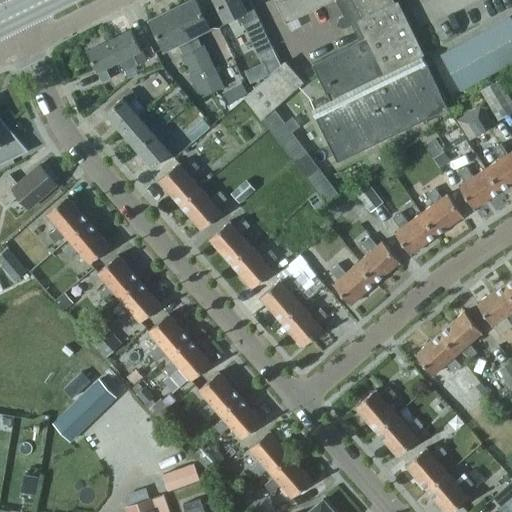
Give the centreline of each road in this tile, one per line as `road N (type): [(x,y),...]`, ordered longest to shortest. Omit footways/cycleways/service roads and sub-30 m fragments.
road 1 (residential): [(297,403),(61,127),(23,45)]
road 2 (residential): [(297,403),(511,233)]
road 3 (residential): [(392,511),(297,403)]
